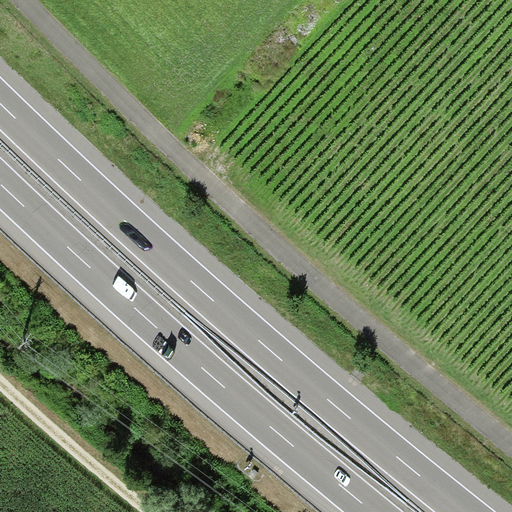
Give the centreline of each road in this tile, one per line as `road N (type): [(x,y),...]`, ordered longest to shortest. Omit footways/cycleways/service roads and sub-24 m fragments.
road 1 (track): [(511,442),(256,225),(21,0)]
road 2 (motorway): [(468,511),(241,323),(0,101)]
road 3 (motorway): [(0,183),(373,511)]
road 4 (track): [(0,384),(144,511)]
